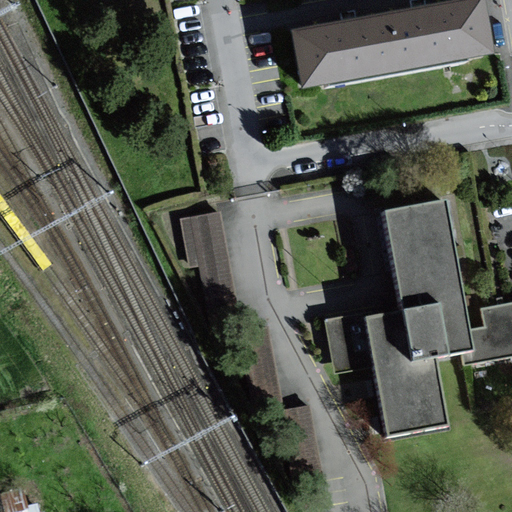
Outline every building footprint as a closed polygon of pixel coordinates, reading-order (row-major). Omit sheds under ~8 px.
[(477,1),(300,31),(309,85),(486,54),(477,1)] [(442,203),(380,212),(396,309),(329,320),(337,374),(374,368),(385,436),(446,426),(435,358),(469,353),(471,369),(511,362),(511,304),(482,310),(484,327),(462,330),(442,203)] [(220,214),(192,220),(214,329),(242,323),(220,214)] [(266,329),(241,334),(256,407),(282,402),(266,329)] [(308,408),(285,412),(299,487),(322,482),(308,408)] [(5,508),(6,511),(39,511),(37,501),(5,508)]
